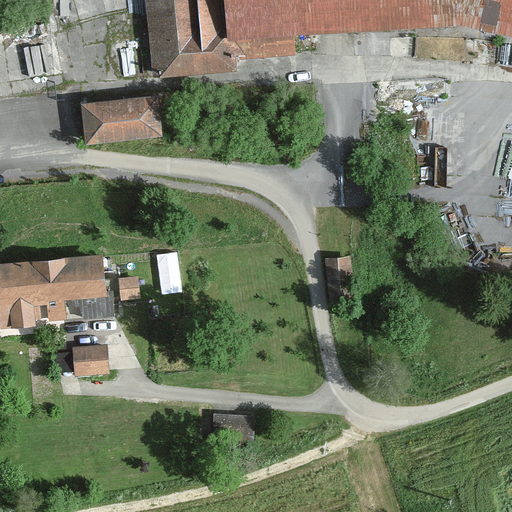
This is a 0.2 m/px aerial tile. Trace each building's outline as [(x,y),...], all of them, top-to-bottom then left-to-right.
[(459,25),(511,35),(511,0),(228,0),(232,40),(459,25)] [(157,92),(80,99),(84,139),(161,132),(157,92)] [(102,252),(0,262),(0,324),(0,325),(109,314),(102,252)] [(351,254),(326,257),(330,303),(355,301),(351,254)] [(139,275),(119,277),(121,298),(141,296),(139,275)] [(107,343),(73,346),(76,374),(110,370),(107,343)] [(253,414),(214,412),(213,434),(252,436),(253,414)]
